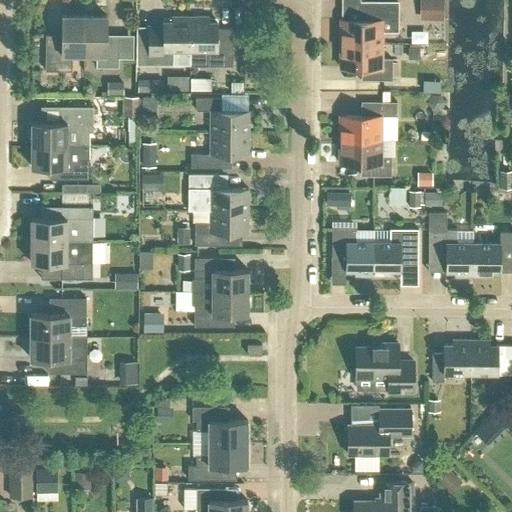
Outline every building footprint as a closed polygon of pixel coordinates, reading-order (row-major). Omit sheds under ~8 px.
[(419,0),(419,21),(442,21),(442,0),(419,0)] [(340,42),(381,43),(381,19),(392,19),(392,7),(362,6),(361,18),(340,18),(340,42)] [(45,42),(45,70),(72,70),(72,53),(83,53),(84,15),(61,14),(61,42),(45,42)] [(106,42),(106,15),(84,15),(83,53),(96,53),(96,66),(118,66),(118,42),(106,42)] [(189,64),(190,50),(190,15),(171,15),(171,20),(162,20),(162,29),(148,28),(147,63),(189,64)] [(190,50),(189,64),(189,65),(232,65),(232,27),(217,27),(217,20),(208,20),(208,15),(190,15),(190,50)] [(340,67),(361,67),(361,79),(391,79),(392,58),(381,57),(381,43),(340,42),(340,67)] [(107,81),(107,94),(123,94),(123,81),(107,81)] [(138,115),(138,96),(124,96),(124,115),(138,115)] [(248,109),(221,109),(221,97),(195,96),(195,109),(210,109),(210,131),(248,131),(248,109)] [(340,138),(380,139),(380,115),(396,115),(396,101),(361,100),(361,114),(340,114),(340,138)] [(31,121),(31,143),(89,144),(89,131),(93,131),(93,105),(61,105),(61,121),(31,121)] [(191,152),(190,166),(219,166),(219,153),(248,154),(248,131),(210,131),(210,152),(191,152)] [(421,131),(421,139),(434,139),(434,131),(421,131)] [(380,153),(380,139),(340,138),(339,162),(360,163),(360,174),(391,175),(391,153),(380,153)] [(88,178),(89,144),(31,143),(31,166),(61,166),(61,178),(88,178)] [(418,172),(418,185),(432,185),(432,172),(418,172)] [(199,209),(209,209),(248,209),(248,187),(219,187),(219,173),(188,173),(188,187),(188,198),(188,209),(199,209)] [(325,204),(345,202),(345,190),(324,191),(325,204)] [(31,239),(66,239),(92,240),(92,205),(61,205),(61,217),(31,217),(31,239)] [(195,231),(194,244),(220,244),(220,231),(247,232),(248,209),(209,209),(209,231),(195,231)] [(454,275),(473,275),(473,241),(456,241),(456,228),(445,228),(446,211),(428,211),(428,262),(445,262),(445,270),(454,270),(454,275)] [(345,259),(345,269),(354,270),(354,274),(372,274),(373,240),(355,240),(356,225),(332,225),(331,259),(345,259)] [(373,240),(372,274),(391,275),(391,270),(400,270),(400,262),(417,262),(418,228),(390,227),(389,240),(373,240)] [(177,230),(176,243),(189,243),(189,230),(177,230)] [(473,241),(473,275),(491,275),(491,271),(500,271),(500,265),(511,265),(511,230),(499,230),(499,241),(473,241)] [(92,240),(66,239),(31,239),(30,262),(60,262),(60,278),(92,278),(92,240)] [(177,253),(177,266),(190,266),(190,253),(177,253)] [(193,290),(247,291),(247,268),(218,268),(218,256),(194,256),(193,290)] [(120,276),(120,287),(137,287),(137,276),(120,276)] [(247,313),(247,291),(193,290),(193,325),(217,325),(217,313),(247,313)] [(30,335),(69,335),(69,324),(86,324),(86,297),(58,297),(58,313),(30,313),(30,335)] [(142,315),(142,331),(162,331),(162,315),(142,315)] [(69,348),(69,335),(30,335),(30,358),(57,358),(57,372),(85,372),(85,348),(69,348)] [(443,343),(443,352),(431,352),(431,380),(443,380),(443,372),(470,372),(470,338),(452,338),(452,343),(443,343)] [(489,339),(470,338),(470,372),(511,372),(511,343),(489,343),(489,339)] [(388,374),(388,385),(388,390),(413,390),(413,360),(398,360),(398,342),(381,342),(381,345),(355,345),(355,374),(388,374)] [(261,343),(247,343),(247,353),(261,353),(261,343)] [(74,376),(74,385),(86,385),(86,376),(74,376)] [(154,400),(154,405),(169,405),(169,397),(154,397),(154,400)] [(220,419),(220,405),(192,405),(192,419),(196,419),(196,429),(208,429),(208,442),(247,442),(247,419),(220,419)] [(157,407),(157,421),(172,421),(172,407),(157,407)] [(347,423),(347,453),(388,453),(388,434),(410,434),(410,407),(378,408),(378,423),(347,423)] [(187,464),(187,478),(219,478),(219,464),(247,464),(247,442),(208,442),(208,454),(196,454),(195,464),(187,464)] [(411,465),(411,471),(422,471),(422,460),(417,460),(411,465)] [(56,491),(56,466),(35,466),(35,491),(56,491)] [(155,466),(156,479),(167,479),(167,466),(155,466)] [(10,468),(10,495),(31,495),(31,467),(10,468)] [(75,470),(75,487),(90,487),(90,471),(75,470)] [(411,511),(412,480),(381,480),(381,499),(353,499),(353,511),(411,511)] [(181,487),(181,506),(191,506),(192,487),(181,487)] [(246,511),(247,499),(219,499),(219,487),(195,487),(195,511),(246,511)]
